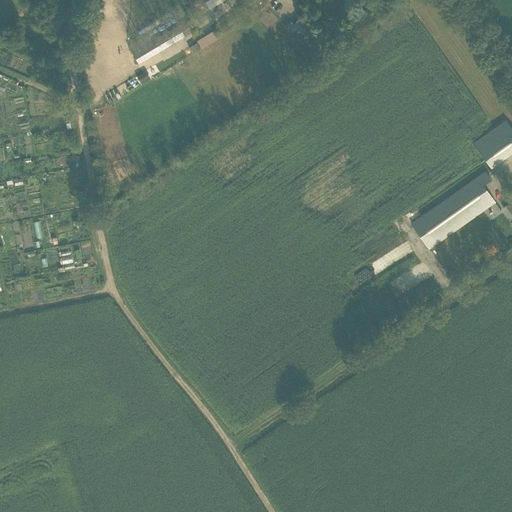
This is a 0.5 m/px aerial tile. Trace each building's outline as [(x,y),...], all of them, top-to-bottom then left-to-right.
[(188,0),(186,1),(195,16),(199,14),(221,0),(188,0)] [(311,29),(299,18),(293,24),(305,35),(311,29)] [(138,64),(193,31),(186,20),(147,43),(145,39),(129,49),(138,64)] [(138,76),(143,84),(152,78),(147,70),(138,76)] [(473,143),(490,167),(511,151),(511,128),(506,119),(473,143)] [(429,248),(486,208),(494,202),(482,185),(490,179),(485,171),(411,223),(429,248)] [(59,245),(63,264),(74,262),(70,243),(59,245)] [(377,263),(382,271),(414,255),(410,246),(377,263)] [(368,281),(377,276),(373,268),(364,273),(368,281)] [(379,291),(385,304),(431,281),(425,268),(379,291)]
